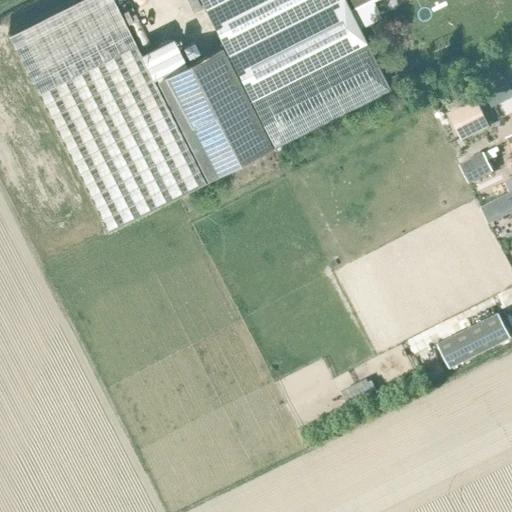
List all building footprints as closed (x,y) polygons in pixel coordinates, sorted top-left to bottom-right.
[(113,0),(70,0),(7,32),(107,231),(205,182),(154,82),(185,66),(172,40),(141,56),(113,0)] [(200,0),(223,46),(222,47),(272,148),(390,89),(352,13),(377,0),(200,0)] [(205,182),(272,148),(222,47),(154,82),(205,182)] [(412,70),(391,80),(398,93),(418,83),(412,70)] [(460,139),(489,125),(475,98),(447,112),(460,139)] [(468,181),(492,168),(483,150),(459,163),(468,181)] [(511,191),(481,207),(489,222),(511,211),(511,191)] [(487,311),(509,299),(500,283),(478,295),(487,311)] [(436,342),(448,366),(509,336),(497,312),(436,342)]
